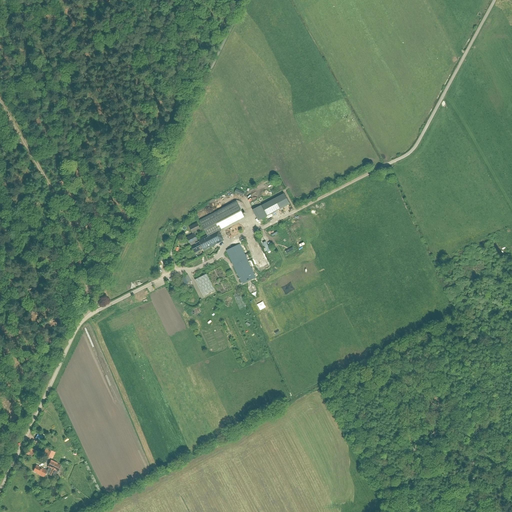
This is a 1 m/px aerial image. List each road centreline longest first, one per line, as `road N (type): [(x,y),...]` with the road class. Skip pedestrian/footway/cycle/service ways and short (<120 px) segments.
road 1 (track): [(257,230),(412,150),(495,0)]
road 2 (track): [(0,99),(82,254),(84,319)]
road 3 (unclassified): [(84,319),(0,488)]
